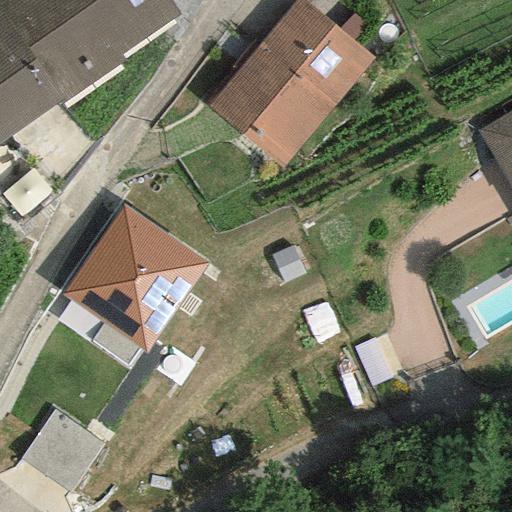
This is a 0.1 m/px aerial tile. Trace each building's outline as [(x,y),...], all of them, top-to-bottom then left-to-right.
[(12,0),(0,9),(0,20),(59,103),(60,105),(125,60),(121,54),(179,13),(170,0),(12,0)] [(372,58),(301,0),(293,0),(206,106),(281,168),(372,58)] [(0,144),(59,103),(0,20),(0,144)] [(511,110),(475,133),(511,194),(511,110)] [(206,264),(121,206),(60,293),(145,352),(206,264)] [(102,449),(54,415),(21,461),(68,495),(102,449)]
